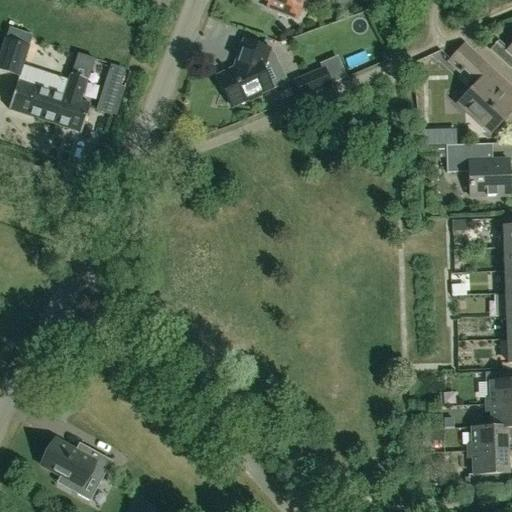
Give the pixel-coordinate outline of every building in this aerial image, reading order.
[(265,7),(297,20),(304,0),(263,0),(267,2),(265,7)] [(28,47),(5,39),(0,53),(0,70),(19,77),(28,47)] [(511,45),(508,50),(498,40),(489,50),(510,69),(511,66),(511,45)] [(272,88),(261,66),(265,64),(270,50),(243,41),(233,69),(217,77),(232,107),(248,99),(252,101),(258,98),(259,94),(272,88)] [(511,93),(511,87),(486,63),(464,43),(445,61),(459,74),(464,69),(478,82),(459,103),(490,132),(511,108),(511,103),(507,99),(511,93)] [(93,59),(77,54),(71,74),(87,79),(93,59)] [(96,111),(110,116),(126,69),(111,65),(96,111)] [(300,99),(332,86),(324,67),(292,81),(300,99)] [(63,96),(53,93),(17,81),(8,110),(79,133),(88,104),(79,101),(86,79),(70,74),(63,96)] [(495,153),(511,152),(511,140),(494,142),(495,153)] [(492,160),(491,145),(445,146),(446,173),(468,172),(469,197),(509,196),(508,160),(492,160)] [(503,249),(511,249),(511,225),(502,226),(503,249)] [(504,272),(511,271),(511,249),(503,249),(504,272)] [(474,293),(474,277),(458,277),(457,293),(474,293)] [(485,406),(511,404),(511,381),(496,382),(496,373),(484,373),(484,383),(489,383),(490,399),(485,399),(485,406)] [(506,428),(511,428),(511,404),(485,406),(486,412),(490,412),(491,427),(491,428),(506,428)] [(507,450),(506,428),(491,428),(491,427),(471,428),(471,445),(467,446),(467,452),(507,450)] [(424,432),(425,447),(436,446),(435,431),(424,432)] [(76,485),(72,492),(89,502),(111,462),(87,448),(83,455),(75,451),(55,440),(41,466),(60,476),(76,485)] [(507,450),(467,452),(467,458),(472,458),(473,475),(468,475),(468,487),(498,486),(497,474),(508,474),(507,450)]
